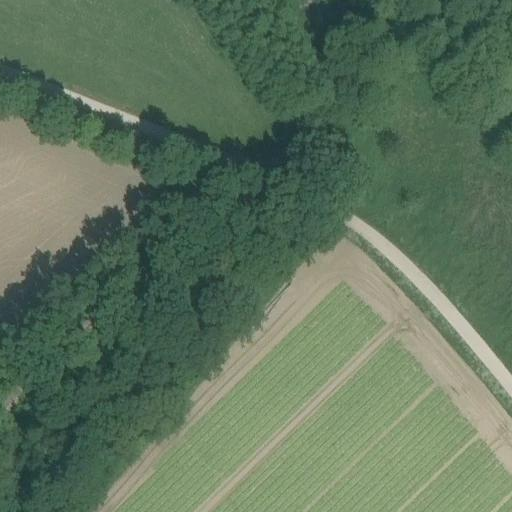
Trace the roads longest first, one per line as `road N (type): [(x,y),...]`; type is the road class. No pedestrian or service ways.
road 1 (unclassified): [(511,392),(425,286),(351,221),(300,192),(0,67)]
road 2 (track): [(0,393),(245,169)]
